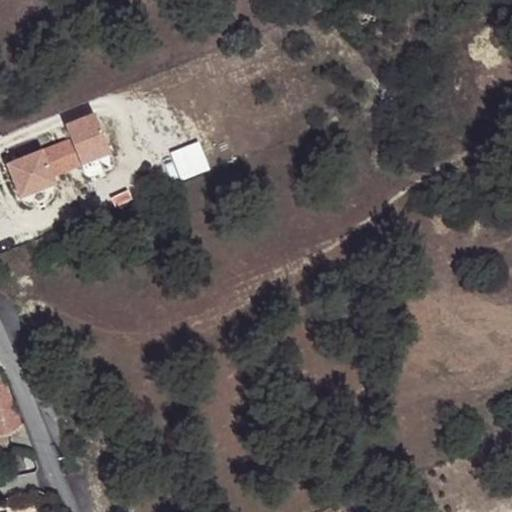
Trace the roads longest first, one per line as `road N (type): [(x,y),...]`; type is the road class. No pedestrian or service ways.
road 1 (unknown): [(0,135),(81,98),(106,95),(139,133),(129,179)]
road 2 (residential): [(71,511),(0,327)]
